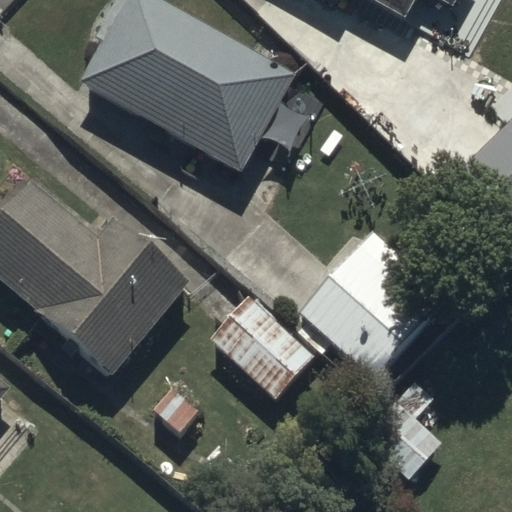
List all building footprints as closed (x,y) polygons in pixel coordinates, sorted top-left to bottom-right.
[(299,82),(154,0),(122,0),(73,87),(242,183),(299,82)] [(336,0),(339,1),(339,0),(365,0),(406,23),(419,0),(434,0),(454,11),(460,0),(336,0)] [(348,26),(305,66),(361,125),(404,84),(348,26)] [(511,115),(469,160),(511,202),(511,115)] [(36,184),(0,224),(0,281),(37,314),(34,318),(107,383),(193,287),(119,220),(100,241),(36,184)] [(405,263),(374,235),(298,318),(306,325),(296,336),(321,359),(331,348),(371,385),(433,317),(391,278),(405,263)] [(251,293),(208,343),(278,404),(315,361),(289,339),(296,332),(251,293)] [(0,407),(12,392),(0,382),(0,407)] [(434,403),(413,383),(360,439),(407,483),(442,447),(416,422),(434,403)]
